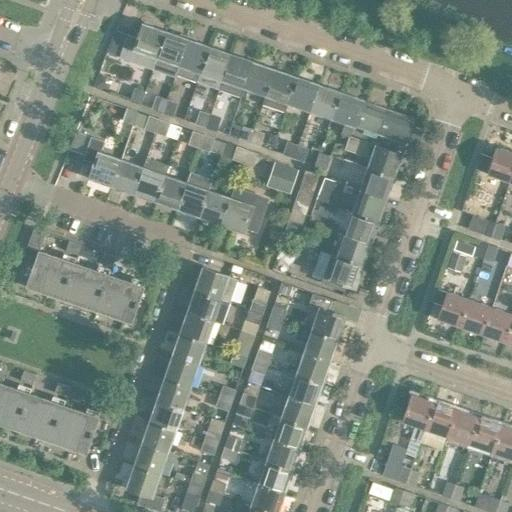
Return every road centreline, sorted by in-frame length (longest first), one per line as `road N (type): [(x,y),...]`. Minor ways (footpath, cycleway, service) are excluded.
road 1 (residential): [(9,184),(187,249),(91,511)]
road 2 (residential): [(469,97),(190,0)]
road 3 (residential): [(369,343),(469,97)]
road 4 (residential): [(309,511),(369,343)]
road 5 (residential): [(511,391),(369,343)]
road 6 (tertiary): [(9,184),(57,55)]
